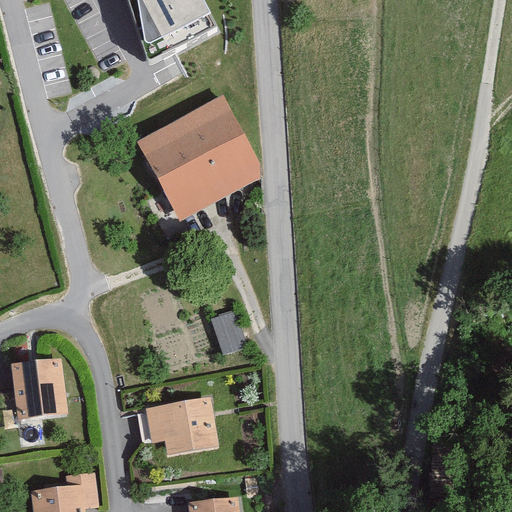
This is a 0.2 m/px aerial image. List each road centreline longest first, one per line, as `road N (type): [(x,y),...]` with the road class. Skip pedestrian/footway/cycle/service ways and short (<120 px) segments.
road 1 (tertiary): [(266,0),(287,363),(306,511)]
road 2 (residential): [(65,319),(81,286),(8,0)]
road 3 (residential): [(120,511),(98,362),(80,324),(65,319)]
